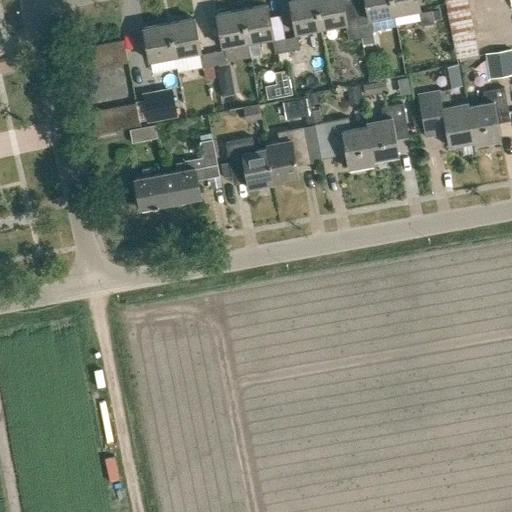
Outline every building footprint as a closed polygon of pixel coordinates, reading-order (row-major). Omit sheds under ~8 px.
[(291,0),(289,0),(295,33),(320,28),(315,0),(291,0)] [(315,0),(320,28),(346,23),(341,0),(315,0)] [(364,0),(368,19),(393,14),(390,0),(364,0)] [(390,0),(393,14),(419,9),(417,0),(390,0)] [(458,0),(446,2),(448,13),(469,9),(467,0),(458,0)] [(241,10),(247,42),(273,37),(267,5),(241,10)] [(432,21),(430,9),(417,11),(419,24),(432,21)] [(448,13),(450,25),(472,21),(469,9),(448,13)] [(216,14),(222,47),(247,42),(241,10),(216,14)] [(168,23),(174,56),(200,51),(193,19),(168,23)] [(450,25),(452,35),(474,31),(472,21),(450,25)] [(370,22),(357,24),(360,37),(373,34),(370,22)] [(142,28),(148,61),(174,56),(168,23),(142,28)] [(357,24),(346,26),(348,39),(360,37),(357,24)] [(452,35),(454,47),(476,42),(474,31),(452,35)] [(297,35),(285,38),(287,51),(300,48),(298,37),(297,35)] [(285,38),(272,40),(275,53),(287,51),(285,38)] [(123,40),(112,42),(116,65),(127,63),(123,40)] [(112,42),(101,44),(105,67),(116,65),(112,42)] [(476,42),(454,47),(457,58),(478,54),(476,42)] [(101,44),(90,46),(94,69),(105,67),(101,44)] [(94,69),(90,46),(79,48),(83,71),(94,69)] [(224,49),(211,52),(214,64),(227,62),(224,49)] [(511,56),(511,49),(498,51),(502,76),(511,74),(511,56)] [(211,52),(199,54),(202,67),(214,64),(211,52)] [(228,65),(214,67),(217,82),(226,80),(230,75),(228,65)] [(285,70),(272,72),(276,97),(290,95),(285,70)] [(363,84),(365,94),(387,91),(385,79),(363,84)] [(466,103),(473,142),(474,145),(500,140),(496,115),(508,113),(502,85),(481,89),(483,104),(468,107),(467,103),(466,103)] [(445,133),(448,146),(473,142),(466,103),(465,103),(466,104),(450,107),(448,101),(449,101),(447,89),(417,95),(425,137),(445,133)] [(172,92),(144,98),(148,121),(177,116),(172,92)] [(320,117),(317,102),(310,103),(313,119),(320,117)] [(135,103),(124,105),(128,128),(139,126),(135,103)] [(366,122),(365,122),(373,164),(374,164),(373,161),(398,156),(393,131),(406,128),(402,104),(380,108),(382,120),(366,123),(366,122)] [(124,105),(113,107),(117,130),(128,128),(124,105)] [(113,107),(103,109),(107,132),(117,130),(113,107)] [(107,132),(103,109),(91,112),(95,134),(107,132)] [(347,118),(313,124),(313,125),(319,157),(344,152),(347,169),(373,164),(365,122),(365,127),(349,130),(347,118)] [(129,130),(131,143),(156,138),(154,125),(129,130)] [(278,142),(265,145),(266,149),(273,183),(273,179),(297,175),(296,166),(320,161),(319,157),(313,125),(276,132),(278,142)] [(251,137),(225,142),(231,178),(245,175),(248,188),(273,183),(266,149),(254,151),(251,137)] [(212,140),(199,142),(202,157),(204,166),(206,177),(219,174),(212,140)] [(176,171),(164,173),(169,203),(200,197),(196,178),(206,177),(204,166),(202,157),(184,161),(175,162),(176,171)] [(143,177),(134,179),(139,209),(169,203),(164,173),(152,175),(150,167),(141,169),(143,177)]
